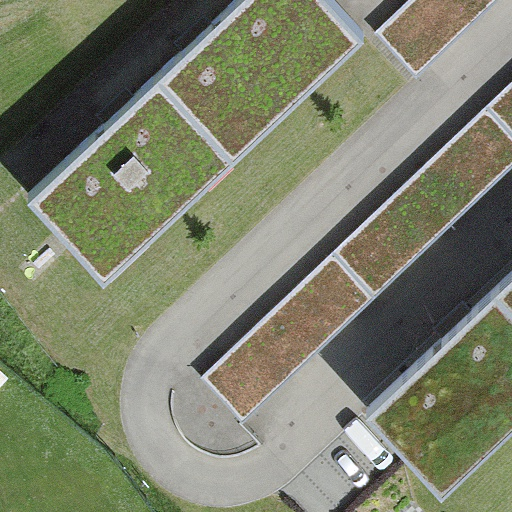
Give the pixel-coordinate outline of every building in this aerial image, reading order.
[(357,43),(316,0),(253,0),(161,88),(231,162),(357,43)] [(425,0),(381,42),(421,85),(511,0),(425,0)] [(231,162),(161,88),(33,208),(103,282),(231,162)] [(511,179),(511,93),(209,384),(252,428),(511,179)] [(511,280),(499,292),(511,305),(511,280)] [(511,429),(511,305),(499,292),(374,411),(449,489),(511,429)]
